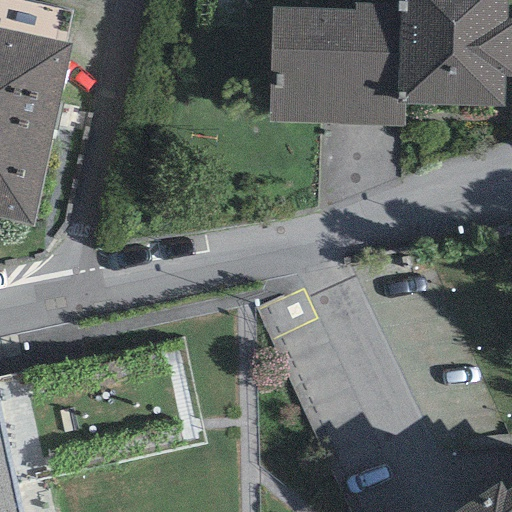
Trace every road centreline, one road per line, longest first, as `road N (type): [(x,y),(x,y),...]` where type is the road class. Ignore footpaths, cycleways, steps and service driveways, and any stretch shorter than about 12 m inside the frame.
road 1 (residential): [(68,293),(511,183)]
road 2 (residential): [(68,293),(135,0)]
